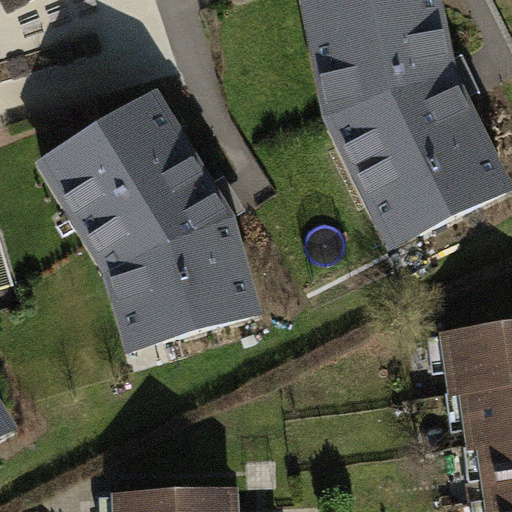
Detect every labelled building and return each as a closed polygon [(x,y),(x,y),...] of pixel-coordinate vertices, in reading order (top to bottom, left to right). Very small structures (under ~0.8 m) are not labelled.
[(441,0),(339,0),(307,6),(329,125),(393,255),(511,195),(511,190),(458,82),(441,0)] [(156,73),(11,154),(89,274),(112,372),(268,328),(228,188),(156,73)] [(511,511),(511,321),(436,331),(447,394),(461,393),(468,450),(478,450),(487,511),(511,511)] [(0,439),(13,431),(0,410),(0,439)] [(233,511),(233,499),(112,502),(112,511),(233,511)]
